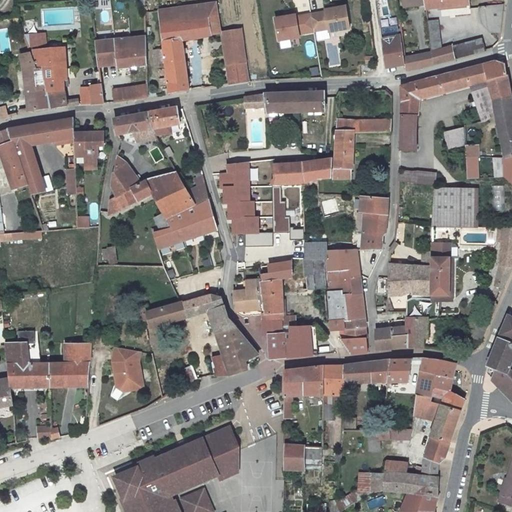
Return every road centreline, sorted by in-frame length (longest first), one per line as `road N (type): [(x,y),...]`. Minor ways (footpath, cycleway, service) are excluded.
road 1 (residential): [(0,471),(270,367)]
road 2 (residential): [(184,99),(230,252),(230,308),(270,367)]
road 3 (residential): [(394,82),(391,237),(369,290),(372,357)]
road 4 (residential): [(394,82),(249,85),(184,99)]
road 5 (residential): [(184,99),(0,126)]
road 6 (residential): [(509,46),(394,82)]
